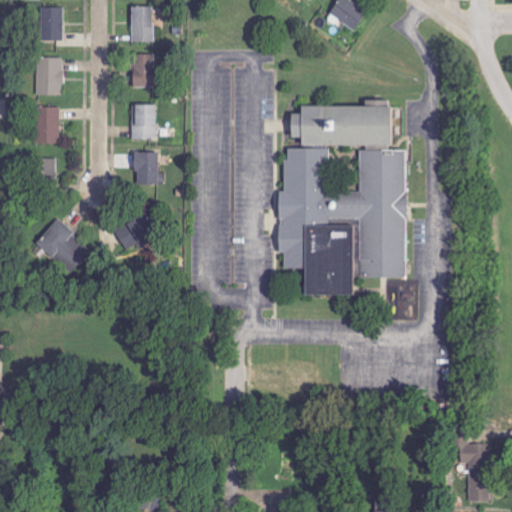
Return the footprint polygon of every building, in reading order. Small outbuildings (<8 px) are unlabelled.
[(355,31),(368,12),(349,0),(339,0),(330,14),(355,31)] [(65,8),(42,7),(42,41),(64,42),(65,8)] [(154,7),(132,7),(133,43),(155,42),(154,7)] [(155,55),(133,55),(134,88),(155,88),(155,55)] [(64,59),(38,58),(37,96),(63,97),(64,59)] [(407,280),(407,152),(391,152),(391,102),(367,102),(367,108),(301,108),(301,115),(291,115),(291,139),(301,139),(301,150),(285,150),(285,192),(279,192),(279,227),(278,227),(278,254),(284,254),(284,270),(303,270),(303,296),(353,296),(353,279),(407,280)] [(157,141),(158,106),(133,105),(133,141),(157,141)] [(60,108),(36,109),(37,145),(61,144),(60,108)] [(159,154),(135,153),(134,186),(158,186),(159,154)] [(58,182),(57,158),(36,159),(36,183),(58,182)] [(126,247),(155,234),(145,214),(117,228),(126,247)] [(61,265),(67,259),(72,264),(87,247),(57,220),(32,248),(43,257),(47,253),(61,265)] [(471,501),(492,501),(491,443),(470,444),(470,435),(460,435),(461,463),(470,463),(471,501)]
